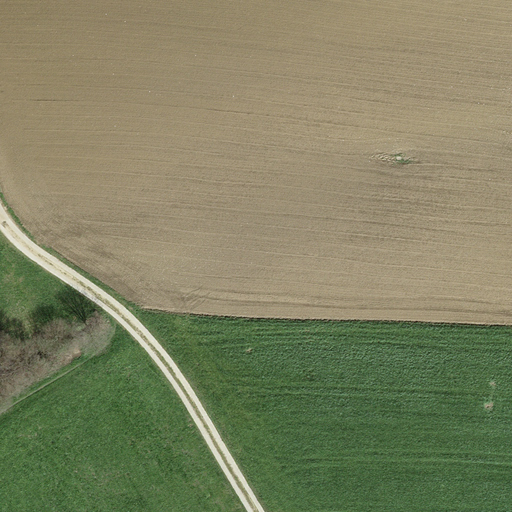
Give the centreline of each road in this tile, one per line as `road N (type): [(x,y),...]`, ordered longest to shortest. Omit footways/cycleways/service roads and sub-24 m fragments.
road 1 (track): [(255,511),(161,354),(134,330)]
road 2 (track): [(134,330),(21,246),(0,214)]
